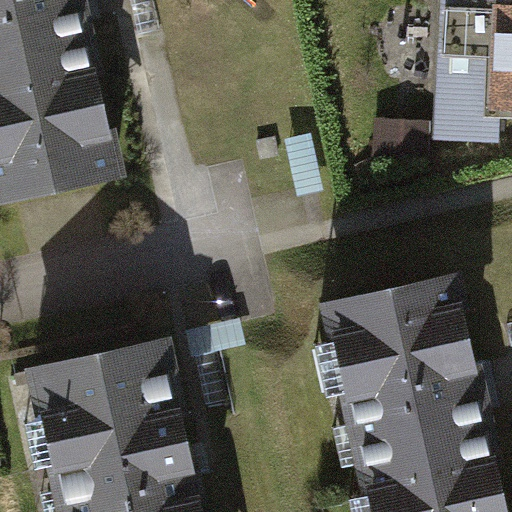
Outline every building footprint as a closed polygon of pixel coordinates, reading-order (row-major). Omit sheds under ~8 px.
[(97,0),(0,0),(0,201),(130,178),(97,0)] [(511,0),(443,0),(433,129),(511,135),(511,0)] [(424,128),(374,125),(370,169),(420,173),(424,128)] [(318,136),(290,143),(302,198),(330,192),(318,136)] [(511,511),(457,263),(317,292),(369,511),(511,511)] [(207,511),(166,326),(22,355),(51,511),(207,511)]
